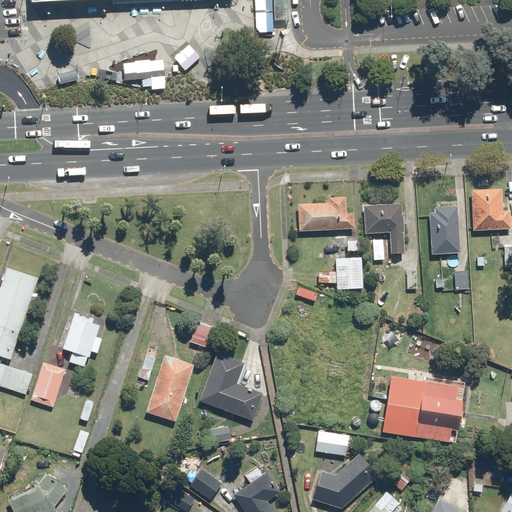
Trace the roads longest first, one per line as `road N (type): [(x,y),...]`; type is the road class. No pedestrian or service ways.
road 1 (primary): [(0,128),(511,97)]
road 2 (residential): [(0,206),(255,302),(267,271),(257,150)]
road 3 (primary): [(257,150),(0,162)]
road 4 (primary): [(511,134),(257,150)]
